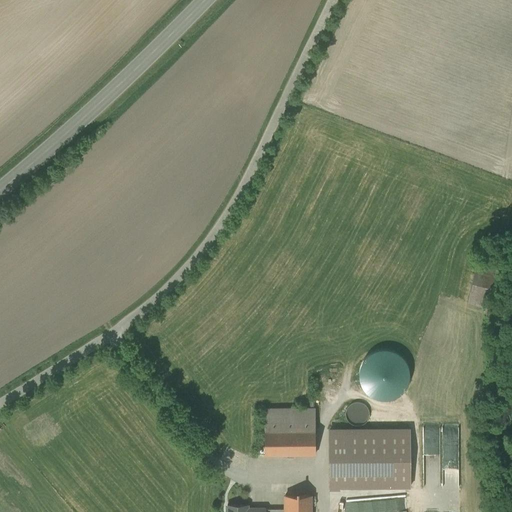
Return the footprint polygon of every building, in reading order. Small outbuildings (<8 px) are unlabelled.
[(403,381),(405,381),(405,350),(365,349),(365,392),(402,393),(403,381)] [(368,417),(369,412),(368,407),(366,404),(362,401),(357,400),(352,401),(349,404),(346,408),(345,412),(346,417),(349,421),(353,423),(357,424),(362,423),(366,420),(368,417)] [(314,406),(264,407),(264,426),(315,426),(314,406)] [(315,426),(264,426),(264,453),(315,452),(315,426)] [(409,428),(329,428),(329,486),(340,486),(409,485),(409,428)] [(310,511),(310,493),(285,493),(285,507),(285,511),(310,511)] [(247,506),(247,502),(227,503),(228,503),(228,511),(285,511),(285,507),(265,507),(265,506),(247,506)]
